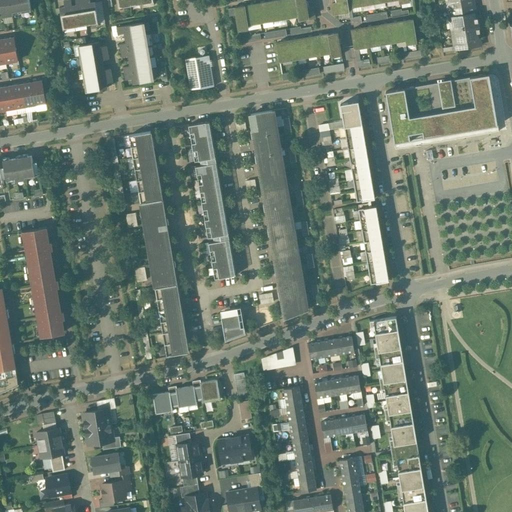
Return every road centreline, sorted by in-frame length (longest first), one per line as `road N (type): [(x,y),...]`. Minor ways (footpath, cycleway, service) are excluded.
road 1 (residential): [(213,359),(202,297),(251,287),(256,279),(225,105)]
road 2 (residential): [(407,293),(443,511)]
road 3 (residential): [(370,80),(407,293)]
road 4 (residential): [(299,328),(322,464),(336,476),(341,511)]
road 5 (residential): [(219,511),(206,436),(236,426),(223,355)]
road 6 (residential): [(67,393),(213,359)]
road 7 (residential): [(370,80),(502,56)]
road 8 (residential): [(225,105),(352,83)]
road 9 (residential): [(0,143),(125,122)]
road 10 (residential): [(105,0),(125,122)]
road 11 (residential): [(67,393),(90,511)]
